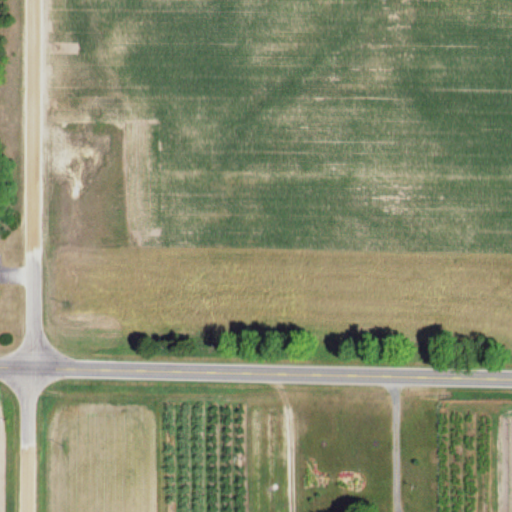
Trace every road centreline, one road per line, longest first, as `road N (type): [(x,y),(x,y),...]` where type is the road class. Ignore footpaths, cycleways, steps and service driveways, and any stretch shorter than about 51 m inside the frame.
road 1 (tertiary): [(511,381),(0,367)]
road 2 (tertiary): [(29,369),(31,0)]
road 3 (residential): [(26,511),(29,369)]
